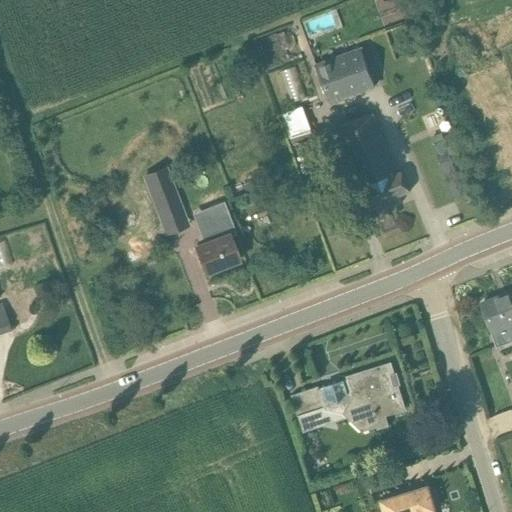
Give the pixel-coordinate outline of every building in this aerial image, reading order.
[(471,0),(463,0),(467,11),(475,8),(471,0)] [(479,19),(472,22),(471,22),(476,34),(484,31),(479,19)] [(472,42),(476,53),(484,50),(480,39),(472,42)] [(376,86),(361,48),(316,65),(331,104),(376,86)] [(488,61),(484,50),(476,53),(481,64),(488,61)] [(497,84),(499,91),(511,87),(508,79),(497,84)] [(474,85),(477,93),(489,88),(486,81),(474,85)] [(301,106),(279,115),(287,139),(310,131),(301,106)] [(511,126),(493,134),(508,174),(511,172),(511,126)] [(451,198),(465,194),(448,132),(433,135),(451,198)] [(397,174),(393,164),(358,177),(363,188),(358,190),(366,210),(410,192),(402,172),(397,174)] [(166,166),(142,175),(162,229),(186,219),(166,166)] [(245,184),(251,199),(265,194),(258,178),(245,184)] [(229,233),(225,234),(219,220),(199,228),(204,241),(195,245),(206,273),(240,260),(229,233)] [(54,290),(50,280),(33,285),(37,295),(54,290)] [(511,292),(482,303),(493,331),(508,326),(509,330),(511,329),(511,292)] [(0,334),(11,331),(2,304),(0,304),(0,334)] [(292,395),(298,414),(325,405),(327,409),(344,414),(345,412),(362,430),(378,425),(379,429),(386,426),(383,415),(404,408),(390,365),(348,378),(348,380),(345,381),(344,380),(322,387),(323,388),(319,386),(292,395)] [(371,492),(371,493),(388,488),(382,471),(365,476),(366,477),(371,492)] [(361,496),(371,492),(366,477),(356,481),(361,496)] [(435,511),(428,487),(381,502),(383,511),(435,511)]
